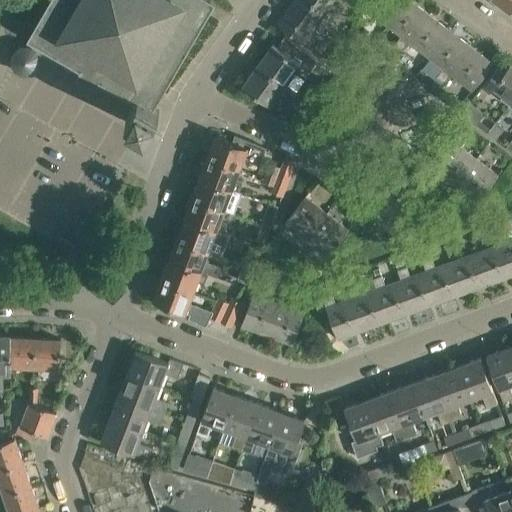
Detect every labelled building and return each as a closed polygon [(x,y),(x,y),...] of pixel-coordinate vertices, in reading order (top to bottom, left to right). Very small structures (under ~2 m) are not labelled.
[(153,107),(206,15),(214,1),(212,0),(49,0),(27,38),(35,42),(31,47),(29,46),(27,46),(24,46),(22,46),(20,47),(18,48),(16,49),(15,51),(13,53),(12,55),(12,57),(11,59),(11,61),(12,64),(13,66),(14,68),(16,70),(17,72),(20,73),(22,74),(24,74),(27,74),(29,74),(32,73),(34,72),(36,70),(37,69),(39,66),(40,64),(40,62),(40,59),(40,57),(39,54),(45,48),(80,68),(75,76),(95,87),(99,79),(136,101),(125,120),(146,132),(159,111),(153,107)] [(343,5),(336,0),(292,0),(292,1),(320,21),(330,7),(337,12),(343,5)] [(371,0),(365,8),(387,25),(405,0),(371,0)] [(401,49),(408,41),(429,14),(410,0),(405,0),(387,25),(400,35),(394,44),(401,49)] [(511,0),(493,0),(509,12),(511,7),(511,0)] [(328,26),(320,21),(292,1),(276,23),(304,43),(314,28),(322,34),(328,26)] [(408,41),(429,57),(450,30),(429,14),(408,41)] [(429,57),(420,68),(434,79),(436,76),(444,82),(450,73),(471,46),(450,30),(429,57)] [(273,43),(257,64),(285,84),(300,62),(273,43)] [(492,63),(471,46),(450,73),(472,90),(492,63)] [(269,105),(285,84),(257,64),(242,85),(269,105)] [(489,91),(493,86),(511,100),(511,99),(511,65),(509,64),(503,71),(496,66),(482,85),(489,91)] [(307,100),(307,101),(315,107),(331,85),(323,79),(307,100)] [(454,97),(449,103),(457,109),(462,102),(454,97)] [(461,112),(476,124),(484,113),(469,102),(461,112)] [(300,126),(304,117),(295,113),(291,122),(300,126)] [(487,132),(495,139),(503,128),(495,122),(487,132)] [(262,145),(235,135),(232,142),(215,135),(208,156),(239,168),(243,157),(260,164),(263,153),(259,152),(262,145)] [(434,168),(455,185),(476,158),(454,142),(434,168)] [(208,156),(200,177),(237,191),(241,181),(235,179),(239,168),(208,156)] [(263,177),(262,180),(272,184),(269,191),(281,197),(291,172),(295,161),(285,156),(280,167),(269,162),(263,177)] [(498,175),(476,158),(455,185),(477,201),(498,175)] [(359,196),(381,212),(401,185),(387,175),(392,169),(384,163),(359,196)] [(200,177),(192,197),(224,209),(232,212),(240,192),(237,191),(200,177)] [(423,202),(401,185),(381,212),(402,229),(423,202)] [(306,239),(326,213),(305,196),(284,223),(306,239)] [(192,197),(184,218),(222,232),(226,222),(220,220),(224,209),(192,197)] [(261,223),(270,226),(278,206),(268,202),(261,223)] [(348,229),(326,213),(306,239),(327,256),(348,229)] [(184,218),(177,238),(209,249),(213,239),(226,245),(230,235),(222,232),(184,218)] [(270,226),(261,223),(255,239),(264,242),(270,226)] [(169,259),(206,273),(216,276),(220,266),(205,261),(209,249),(177,238),(169,259)] [(511,273),(511,238),(501,243),(511,273)] [(487,283),(511,274),(511,273),(501,243),(476,252),(487,283)] [(253,267),(260,251),(251,247),(244,262),(253,267)] [(462,293),(487,283),(476,252),(451,261),(462,293)] [(438,302),(462,293),(451,261),(435,267),(431,256),(422,260),(426,270),(438,302)] [(161,279),(193,291),(197,280),(203,283),(206,273),(169,259),(161,279)] [(253,267),(244,262),(237,278),(246,282),(253,267)] [(413,311),(438,302),(426,270),(410,276),(406,266),(397,269),(401,279),(413,311)] [(388,320),(413,311),(401,279),(385,285),(381,275),(372,278),(376,288),(388,320)] [(161,279),(153,300),(188,313),(186,319),(206,326),(210,315),(220,320),(228,302),(218,297),(217,300),(212,311),(189,303),(193,291),(161,279)] [(262,296),(266,286),(257,283),(241,325),(267,334),(278,303),(262,296)] [(363,329),(388,320),(376,288),(360,294),(356,284),(347,287),(351,297),(363,329)] [(337,338),(363,329),(351,297),(335,303),(331,293),(322,297),(337,338)] [(309,294),(301,297),(304,306),(312,304),(309,294)] [(231,297),(228,302),(220,320),(231,325),(241,302),(231,297)] [(321,300),(314,303),(318,314),(325,311),(321,300)] [(292,344),(304,312),(278,303),(267,334),(292,344)] [(0,336),(0,389),(4,389),(2,369),(11,368),(11,366),(10,336),(0,336)] [(11,366),(33,368),(35,337),(10,336),(11,366)] [(61,339),(35,337),(33,368),(59,369),(61,339)] [(511,392),(509,383),(511,382),(511,354),(509,346),(486,354),(503,401),(511,397),(511,392)] [(126,372),(159,385),(164,373),(177,378),(183,363),(169,358),(168,362),(135,349),(126,372)] [(497,403),(480,356),(457,365),(469,398),(481,393),(486,407),(497,403)] [(457,403),(469,398),(457,365),(434,373),(451,420),(462,416),(457,403)] [(66,385),(70,373),(62,370),(58,382),(66,385)] [(118,395),(164,412),(168,402),(155,397),(159,385),(126,372),(118,395)] [(189,396),(193,398),(201,401),(210,377),(198,373),(189,396)] [(451,420),(434,373),(412,382),(424,415),(436,410),(441,424),(451,420)] [(412,419),(424,415),(412,382),(389,390),(406,436),(417,433),(412,419)] [(212,423),(224,427),(236,394),(213,386),(196,432),(207,436),(212,423)] [(37,403),(38,387),(30,387),(29,400),(24,416),(22,415),(16,431),(36,438),(38,431),(47,435),(56,411),(37,403)] [(406,436),(389,390),(367,398),(379,431),(391,427),(396,440),(406,436)] [(224,427),(219,441),(242,449),(259,402),(236,394),(224,427)] [(161,422),(164,412),(118,395),(109,417),(143,430),(147,417),(161,422)] [(193,398),(185,420),(193,423),(201,401),(193,398)] [(367,398),(344,407),(356,440),(352,441),(358,457),(378,449),(377,445),(383,442),(379,431),(367,398)] [(257,439),(269,444),(281,411),(259,402),(242,449),(252,453),(257,439)] [(256,480),(253,488),(255,489),(254,494),(275,500),(277,495),(280,486),(266,483),(272,467),(291,474),(298,454),(293,452),(297,439),(305,419),(281,411),(269,444),(258,474),(256,480)] [(505,423),(502,415),(489,420),(492,428),(505,423)] [(138,442),(143,430),(109,417),(101,440),(147,458),(151,447),(138,442)] [(185,446),(193,423),(185,420),(177,443),(185,446)] [(468,427),(456,432),(459,440),(471,436),(468,427)] [(447,445),(459,440),(456,432),(444,436),(447,445)] [(0,468),(23,461),(14,437),(0,442),(0,468)] [(486,453),(481,439),(452,449),(458,464),(486,453)] [(177,467),(185,446),(177,443),(169,465),(177,467)] [(414,457),(426,452),(423,444),(411,448),(414,457)] [(402,461),(414,457),(411,448),(399,453),(402,461)] [(452,449),(443,452),(453,480),(463,477),(458,464),(452,449)] [(0,484),(3,494),(31,484),(23,461),(0,468),(0,484)] [(207,475),(210,467),(186,461),(183,469),(207,475)] [(394,471),(391,462),(367,471),(370,479),(377,477),(394,471)] [(230,482),(233,473),(210,467),(207,475),(230,482)] [(253,488),(256,480),(233,473),(230,482),(253,488)] [(372,508),(387,502),(377,477),(370,479),(363,482),(372,508)] [(511,511),(511,496),(505,478),(468,492),(475,511),(511,511)] [(7,509),(8,511),(24,511),(39,507),(31,484),(3,494),(9,508),(7,509)] [(475,511),(468,492),(431,505),(433,511),(475,511)]
